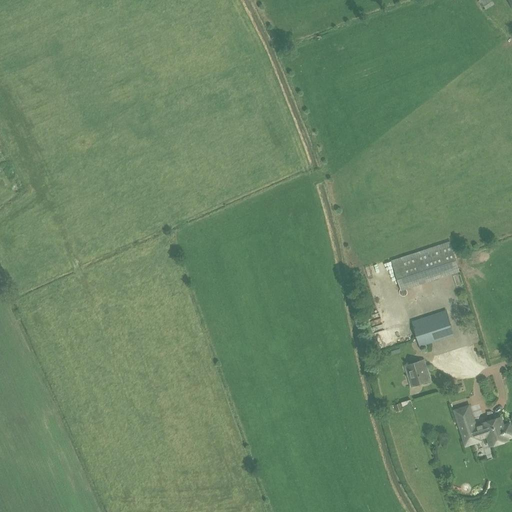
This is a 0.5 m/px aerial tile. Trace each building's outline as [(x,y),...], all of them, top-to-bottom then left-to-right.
[(494,4),(491,0),(481,0),(479,2),(484,10),(494,4)] [(0,176),(2,176),(0,169),(3,168),(4,172),(9,170),(5,160),(0,162),(0,176)] [(392,261),(402,291),(460,272),(450,242),(392,261)] [(413,324),(420,344),(448,335),(441,315),(413,324)] [(411,387),(431,381),(424,360),(405,366),(411,387)] [(504,426),(502,422),(494,425),(493,421),(483,424),(484,425),(476,428),(469,406),(455,411),(466,445),(480,441),(478,435),(486,432),(490,445),(508,440),(508,438),(511,436),(511,429),(510,424),(504,426)]
